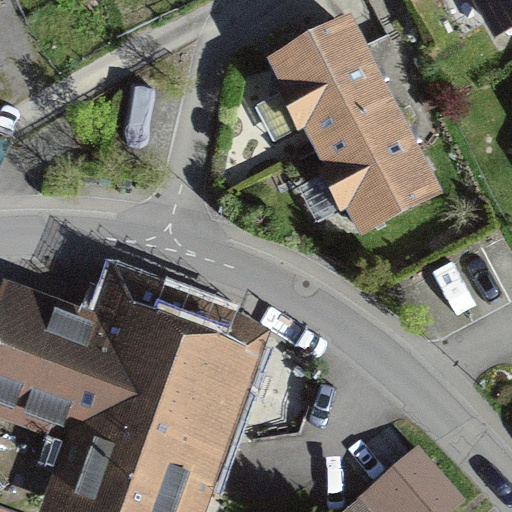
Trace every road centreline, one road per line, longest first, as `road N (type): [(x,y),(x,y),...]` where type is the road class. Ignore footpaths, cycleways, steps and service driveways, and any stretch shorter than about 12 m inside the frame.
road 1 (residential): [(511,500),(359,346),(170,241),(0,247)]
road 2 (residential): [(266,0),(0,149)]
road 3 (unknown): [(170,241),(224,23)]
